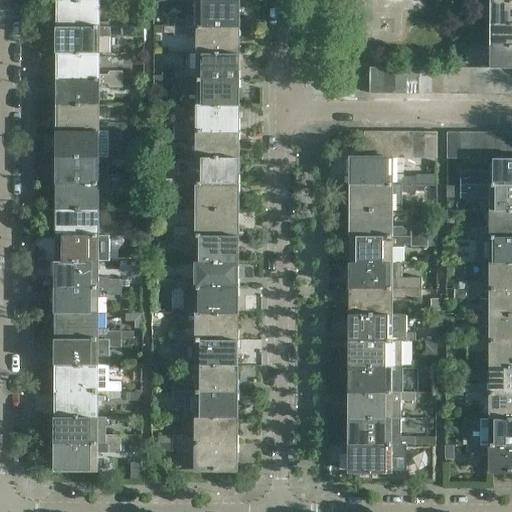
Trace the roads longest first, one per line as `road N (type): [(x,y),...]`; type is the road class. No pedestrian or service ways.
road 1 (residential): [(3,511),(5,0)]
road 2 (residential): [(281,511),(284,113)]
road 3 (residential): [(511,113),(284,113)]
